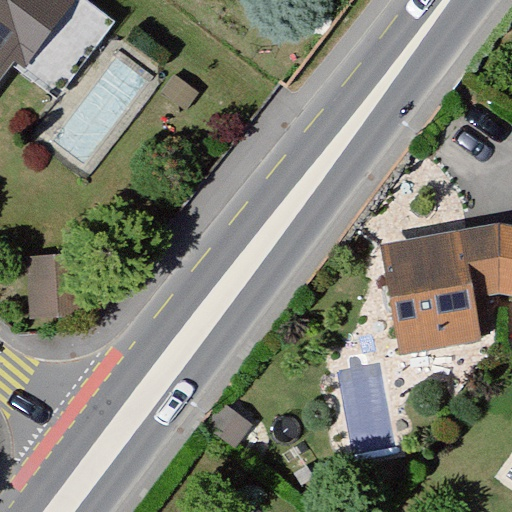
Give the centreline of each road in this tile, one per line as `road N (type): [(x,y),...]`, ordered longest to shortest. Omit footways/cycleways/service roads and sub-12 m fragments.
road 1 (secondary): [(106,450),(454,0)]
road 2 (residential): [(106,450),(0,368)]
